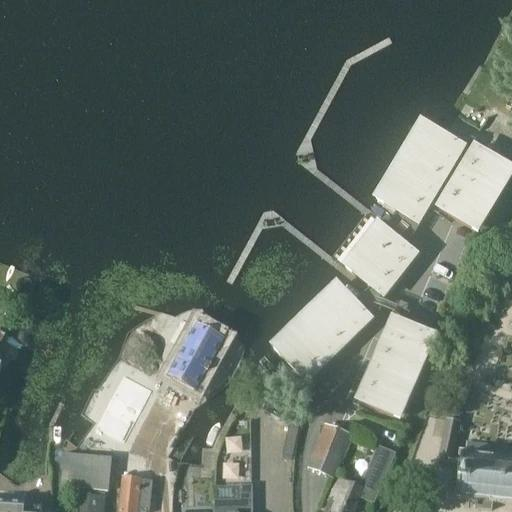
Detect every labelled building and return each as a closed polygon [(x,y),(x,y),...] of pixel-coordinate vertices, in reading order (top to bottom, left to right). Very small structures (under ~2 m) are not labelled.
[(370,195),(384,205),(415,223),(464,142),(443,128),(420,114),(370,195)] [(434,205),(476,232),(511,169),(511,162),(473,140),(434,205)] [(338,263),(367,287),(381,297),(417,251),(374,218),(338,263)] [(276,355),(289,370),(303,385),(370,316),(355,301),(333,279),(265,344),(276,355)] [(352,400),(399,422),(435,333),(389,314),(352,400)] [(226,344),(199,327),(169,379),(197,395),(226,344)] [(128,457),(136,405),(110,401),(103,453),(128,457)] [(452,460),(459,424),(446,422),(439,457),(452,460)] [(299,427),(290,425),(287,438),(297,440),(299,427)] [(94,459),(98,428),(86,427),(83,458),(64,455),(63,471),(65,472),(64,488),(75,489),(74,496),(75,497),(74,511),(103,511),(104,499),(105,493),(107,493),(111,461),(94,459)] [(332,479),(347,438),(328,431),(313,471),(332,479)] [(373,505),(394,457),(378,450),(360,491),(339,482),(326,511),(355,511),(360,500),(373,505)] [(511,462),(461,457),(456,499),(478,501),(477,509),(491,510),(492,504),(511,506),(511,462)] [(148,511),(152,483),(122,479),(118,511),(148,511)] [(215,511),(252,511),(252,488),(246,488),(241,488),(241,502),(216,502),(215,511)]
